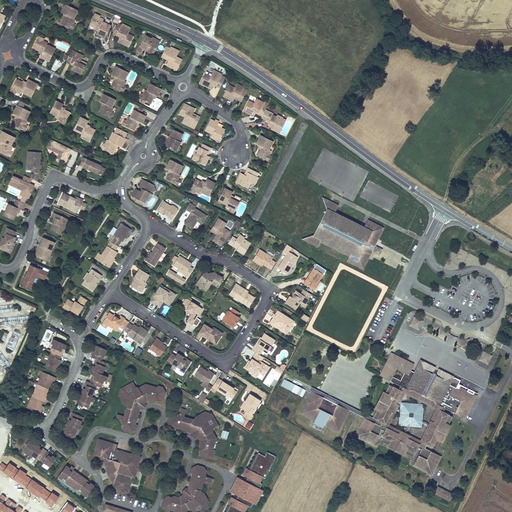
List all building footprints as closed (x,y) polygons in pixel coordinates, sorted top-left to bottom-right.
[(65,4),(61,12),(64,14),(66,15),(65,17),(64,17),(61,24),(70,29),(73,23),(75,19),(73,18),(78,10),(65,4)] [(94,15),(89,25),(95,28),(96,28),(97,27),(99,28),(97,31),(96,34),(105,38),(111,25),(103,21),(103,20),(99,18),(94,15)] [(131,28),(122,24),(121,25),(118,23),(114,31),(121,35),(119,37),(117,41),(128,47),(133,38),(127,35),(128,33),(131,28)] [(145,35),(137,51),(141,53),(143,49),(145,45),(149,47),(147,49),(154,53),(159,43),(155,41),(156,39),(152,37),(151,38),(145,35)] [(40,57),(49,61),(55,48),(47,44),(48,43),(43,40),(38,38),(33,47),(40,51),(41,51),(41,50),(43,51),(42,54),(40,57)] [(153,54),(154,53),(147,49),(149,47),(145,45),(143,49),(153,54)] [(166,46),(162,55),(169,58),(168,60),(166,64),(177,70),(181,61),(175,59),(176,56),(179,51),(170,47),(170,48),(166,46)] [(69,57),(67,60),(74,63),(73,66),(71,69),(81,74),(85,66),(80,63),(81,60),(83,56),(72,50),(69,57)] [(128,72),(116,66),(111,74),(114,76),(117,77),(116,79),(115,79),(111,86),(121,91),(124,86),(126,81),(124,80),(128,72)] [(206,71),(200,83),(211,89),(213,84),(214,82),(221,86),(225,77),(221,76),(222,74),(213,70),(211,74),(206,71)] [(38,84),(27,79),(26,82),(25,85),(23,84),(23,83),(22,82),(16,79),(11,89),(16,91),(21,93),(21,92),(32,97),(38,84)] [(143,94),(141,99),(150,104),(154,98),(154,97),(153,96),(154,94),(157,96),(158,96),(161,88),(151,83),(147,91),(145,90),(143,94)] [(236,95),(243,98),(247,90),(243,89),(244,87),(236,83),(234,87),(233,90),(227,87),(223,96),(233,101),(234,98),(236,95)] [(115,99),(104,93),(100,101),(102,102),(105,103),(104,105),(103,105),(102,106),(99,112),(109,117),(111,112),(113,108),(112,107),(115,99)] [(262,116),(265,110),(268,103),(265,101),(264,102),(257,98),(254,103),(249,100),(243,111),(253,116),(255,113),(256,111),(259,112),(258,114),(262,116)] [(55,101),(50,112),(57,116),(56,118),(60,120),(66,122),(70,113),(64,110),(63,109),(63,110),(61,109),(62,106),(63,104),(55,101)] [(195,109),(184,103),(180,112),(185,114),(184,117),(182,122),(194,128),(199,119),(192,115),(193,113),(195,109)] [(30,111),(17,105),(13,113),(16,115),(19,116),(18,118),(17,118),(16,119),(13,125),(23,130),(25,125),(28,120),(26,119),(30,111)] [(137,124),(137,123),(136,123),(137,121),(140,122),(142,123),(146,115),(134,110),(130,117),(129,116),(127,120),(124,125),(134,130),(137,124)] [(285,121),(281,119),(281,118),(282,117),(278,115),(276,117),(273,115),(273,114),(265,110),(262,116),(261,117),(266,120),(265,121),(269,122),(268,123),(272,125),(271,127),(271,128),(280,133),(285,121)] [(88,121),(80,117),(73,129),(82,133),(81,135),(85,137),(90,140),(95,130),(89,127),(88,126),(88,127),(86,126),(87,124),(88,121)] [(214,121),(210,119),(205,130),(212,134),(211,136),(216,139),(217,137),(220,138),(225,129),(221,128),(219,128),(216,127),(217,125),(219,121),(215,119),(214,121)] [(183,134),(173,129),(169,136),(172,138),(171,140),(170,139),(169,140),(166,146),(176,151),(178,146),(181,142),(179,141),(183,134)] [(3,131),(0,135),(0,140),(1,141),(4,142),(3,144),(2,144),(1,145),(0,147),(0,151),(8,156),(11,151),(13,146),(11,145),(15,137),(3,131)] [(126,138),(113,132),(109,140),(107,139),(105,144),(103,149),(112,154),(115,147),(117,148),(119,145),(121,147),(126,138)] [(273,141),(261,135),(256,143),(259,145),(262,146),(261,148),(260,148),(259,148),(256,155),(266,160),(268,155),(270,150),(269,149),(273,141)] [(71,150),(54,141),(50,149),(57,153),(58,151),(60,153),(59,154),(57,158),(65,162),(71,150)] [(211,148),(203,144),(201,147),(199,146),(197,151),(199,151),(197,155),(196,155),(193,159),(205,165),(209,156),(208,155),(206,154),(207,151),(209,152),(211,148)] [(40,165),(41,152),(28,151),(27,168),(34,169),(34,172),(39,173),(39,168),(40,165)] [(83,166),(83,167),(98,173),(101,166),(83,157),(79,165),(83,166)] [(180,175),(178,174),(183,166),(170,159),(166,168),(169,169),(171,171),(170,173),(169,172),(169,173),(166,179),(175,184),(178,179),(180,175)] [(259,173),(250,168),(247,175),(244,174),(241,173),(236,183),(245,187),(247,181),(250,182),(254,184),(258,177),(257,176),(259,173)] [(30,178),(24,175),(22,180),(12,176),(10,181),(18,185),(17,186),(23,189),(22,190),(30,194),(33,187),(28,184),(28,183),(30,183),(32,179),(30,178)] [(135,198),(145,202),(150,192),(151,191),(153,189),(152,187),(153,184),(141,179),(139,183),(141,183),(139,187),(141,188),(142,189),(141,191),(140,190),(139,190),(135,198)] [(201,182),(195,179),(190,188),(195,191),(200,193),(201,191),(209,196),(215,183),(206,179),(205,181),(204,184),(202,183),(202,182),(201,182)] [(18,185),(10,181),(9,184),(22,190),(23,189),(17,186),(18,185)] [(233,192),(224,188),(218,200),(226,204),(225,206),(230,208),(235,211),(240,201),(233,198),(232,198),(232,199),(230,198),(231,195),(233,192)] [(74,198),(70,196),(69,198),(67,197),(68,195),(63,193),(58,204),(78,212),(80,208),(82,202),(83,200),(75,196),(74,198)] [(338,206),(339,205),(322,197),(323,198),(338,206)] [(364,227),(335,213),(338,206),(323,198),(326,209),(313,235),(303,238),(318,246),(321,241),(350,255),(347,260),(362,268),(368,257),(364,256),(366,252),(369,254),(375,242),(372,240),(374,237),(377,239),(382,228),(367,220),(364,227)] [(21,209),(24,203),(16,199),(13,206),(8,203),(3,215),(13,220),(15,216),(14,215),(16,212),(17,212),(18,213),(20,209),(21,209)] [(170,206),(163,201),(157,211),(163,214),(164,213),(169,216),(168,218),(172,220),(178,210),(170,206)] [(196,206),(190,203),(186,209),(191,212),(191,213),(192,214),(191,215),(190,214),(184,223),(189,226),(191,223),(194,225),(197,221),(202,224),(207,216),(195,208),(196,206)] [(65,222),(66,218),(54,213),(52,217),(55,219),(53,223),(55,224),(54,226),(52,225),(50,229),(62,235),(68,223),(65,222)] [(367,220),(382,228),(383,227),(368,219),(367,220)] [(211,230),(215,233),(216,232),(218,233),(216,236),(216,235),(213,240),(221,245),(229,231),(224,228),(225,226),(217,221),(211,230)] [(126,235),(127,236),(132,230),(121,223),(113,236),(115,237),(111,242),(112,242),(118,246),(121,241),(122,241),(125,237),(126,235)] [(13,237),(15,232),(9,229),(7,234),(6,234),(4,238),(3,237),(0,243),(0,246),(7,249),(7,248),(11,250),(15,242),(14,242),(12,242),(14,237),(13,237)] [(228,243),(233,246),(233,245),(238,248),(237,249),(237,250),(244,254),(251,243),(244,239),(245,238),(240,234),(236,239),(232,237),(228,243)] [(55,242),(43,237),(39,245),(40,245),(40,248),(39,247),(35,255),(45,260),(48,254),(50,254),(55,242)] [(318,247),(318,246),(303,238),(301,239),(318,247)] [(98,260),(108,266),(113,258),(117,252),(115,250),(118,246),(112,242),(109,247),(107,246),(101,255),(98,260)] [(151,255),(149,254),(145,260),(154,266),(165,248),(158,243),(152,252),(151,255)] [(278,268),(287,274),(295,260),(294,259),(295,256),(291,253),(289,251),(291,247),(287,244),(282,252),(286,254),(283,260),(284,261),(283,262),(282,261),(278,268)] [(263,264),(271,269),(275,262),(271,260),(273,258),(259,249),(252,260),(260,265),(260,264),(261,263),(263,264)] [(192,264),(179,256),(178,258),(173,255),(171,259),(175,262),(173,265),(179,268),(186,273),(185,274),(188,276),(193,268),(190,266),(192,264)] [(48,272),(31,265),(22,285),(30,288),(36,275),(45,279),(48,272)] [(323,274),(313,268),(310,273),(311,274),(310,276),(309,275),(303,283),(310,287),(312,284),(316,287),(320,281),(319,281),(323,274)] [(82,284),(93,291),(97,284),(97,283),(95,283),(98,278),(99,279),(102,275),(92,269),(89,273),(85,279),(82,284)] [(136,280),(135,280),(131,286),(139,291),(142,286),(144,288),(147,283),(145,282),(149,275),(139,269),(134,276),(136,277),(137,278),(136,280)] [(185,280),(170,270),(167,274),(183,284),(185,280)] [(208,273),(204,271),(199,279),(201,287),(208,286),(209,286),(211,283),(216,286),(222,277),(214,272),(212,274),(211,275),(210,275),(208,273)] [(241,287),(236,284),(231,291),(236,294),(234,297),(249,307),(255,298),(247,293),(240,288),(241,287)] [(176,294),(161,285),(150,301),(157,306),(161,299),(162,300),(163,298),(171,303),(176,294)] [(290,296),(285,303),(296,309),(300,302),(301,303),(302,301),(306,303),(309,298),(308,298),(310,293),(305,290),(302,294),(296,290),(293,294),(293,295),(294,296),(295,296),(294,298),(292,297),(290,296)] [(73,304),(67,300),(62,306),(69,311),(70,309),(72,310),(78,314),(87,300),(81,296),(77,302),(75,301),(74,303),(73,304)] [(171,303),(163,298),(162,300),(161,299),(157,306),(159,307),(163,301),(169,305),(171,303)] [(188,312),(191,314),(187,321),(192,324),(202,308),(186,298),(181,306),(187,310),(187,309),(189,310),(188,312)] [(236,320),(237,321),(237,320),(239,317),(237,316),(239,312),(233,308),(230,311),(229,310),(222,320),(227,323),(227,324),(233,327),(235,324),(235,323),(234,323),(236,320)] [(269,323),(286,333),(288,330),(292,324),(294,321),(277,310),(275,314),(273,317),(269,323)] [(113,315),(109,312),(103,322),(109,326),(117,331),(120,327),(124,320),(125,318),(120,315),(119,317),(118,318),(113,315)] [(422,321),(414,317),(410,325),(418,329),(422,321)] [(124,330),(128,323),(124,320),(120,327),(124,330)] [(124,330),(128,333),(127,335),(131,337),(131,336),(134,338),(133,339),(134,339),(141,344),(148,331),(141,327),(139,330),(133,325),(128,323),(124,330)] [(212,329),(204,324),(198,333),(206,338),(208,335),(210,336),(209,337),(217,342),(221,336),(216,333),(218,330),(213,327),(212,329)] [(256,352),(259,354),(262,350),(266,353),(275,340),(265,333),(261,338),(256,346),(255,345),(252,350),(256,352)] [(208,335),(206,338),(215,344),(217,342),(209,337),(210,336),(208,335)] [(159,340),(156,338),(149,348),(161,356),(166,347),(163,344),(158,342),(159,340)] [(61,360),(59,359),(61,355),(63,352),(61,351),(62,348),(64,349),(66,344),(53,339),(51,343),(53,344),(50,351),(52,351),(50,355),(45,367),(56,372),(57,368),(56,368),(58,364),(59,365),(61,360)] [(96,385),(101,387),(104,380),(106,381),(107,377),(101,374),(106,363),(102,361),(106,350),(96,345),(95,349),(97,350),(95,353),(93,352),(91,356),(96,359),(95,362),(97,363),(95,366),(93,365),(91,370),(95,371),(93,375),(95,376),(93,379),(92,378),(90,382),(86,381),(85,385),(87,386),(85,389),(83,388),(80,396),(82,397),(80,400),(78,399),(77,403),(87,408),(90,401),(92,402),(94,397),(92,396),(96,385)] [(137,346),(134,353),(139,356),(142,349),(137,346)] [(259,354),(256,352),(250,361),(250,362),(251,362),(250,364),(247,363),(244,367),(249,371),(250,371),(251,369),(254,372),(253,373),(258,375),(262,378),(264,375),(269,367),(261,362),(259,361),(263,356),(259,354)] [(491,356),(483,352),(479,360),(487,364),(491,356)] [(175,356),(171,353),(167,360),(171,363),(175,356)] [(184,357),(177,353),(175,356),(171,363),(177,367),(175,370),(176,372),(181,375),(183,375),(190,363),(182,359),(184,357)] [(387,361),(380,375),(380,376),(400,386),(398,389),(389,385),(385,393),(383,392),(375,408),(377,409),(373,417),(382,422),(380,426),(366,419),(362,427),(360,426),(356,434),(358,435),(357,437),(365,441),(366,439),(374,443),(381,429),(385,431),(380,440),(388,444),(387,446),(404,454),(405,452),(413,456),(417,447),(421,449),(413,465),(430,473),(431,471),(433,472),(441,456),(425,448),(427,444),(436,449),(440,441),(441,441),(442,442),(450,425),(449,425),(448,424),(452,416),(443,412),(445,408),(465,418),(469,410),(467,409),(469,405),(471,406),(475,398),(473,397),(474,395),(460,387),(459,389),(453,386),(449,384),(451,381),(450,377),(448,377),(449,375),(441,371),(441,373),(439,372),(436,373),(435,375),(432,382),(432,383),(430,388),(428,389),(425,395),(407,386),(414,372),(411,370),(413,366),(405,362),(406,360),(391,353),(387,361)] [(421,368),(424,362),(420,360),(417,366),(414,372),(407,386),(425,395),(428,389),(430,388),(432,383),(432,382),(435,375),(432,374),(435,368),(432,366),(428,372),(426,371),(425,372),(422,371),(423,369),(421,368)] [(432,366),(424,362),(421,368),(423,369),(422,371),(425,372),(426,371),(428,372),(432,366)] [(214,375),(208,371),(200,367),(194,375),(208,384),(208,383),(214,375)] [(42,410),(38,408),(40,405),(41,406),(41,405),(43,401),(45,402),(47,398),(44,396),(45,393),(46,394),(46,393),(48,389),(50,384),(51,383),(49,383),(51,380),(54,381),(56,377),(43,372),(37,384),(32,396),(27,408),(40,413),(42,410)] [(227,384),(218,378),(212,386),(212,387),(228,397),(229,396),(233,389),(234,388),(228,385),(226,385),(227,384)] [(135,387),(133,382),(121,389),(119,395),(122,400),(124,399),(124,398),(122,395),(132,390),(131,389),(135,387)] [(157,400),(160,401),(161,399),(161,398),(162,398),(163,399),(165,394),(163,393),(164,390),(162,390),(162,389),(162,387),(157,385),(157,387),(145,384),(136,389),(135,387),(131,389),(132,390),(122,395),(124,398),(124,399),(122,400),(124,404),(125,403),(127,407),(124,416),(120,415),(118,420),(121,421),(123,421),(124,421),(123,422),(123,423),(122,427),(124,427),(124,428),(124,430),(129,432),(129,430),(132,431),(133,429),(133,428),(134,429),(136,429),(137,424),(135,424),(140,408),(141,404),(144,403),(149,400),(154,401),(154,400),(155,399),(157,400)] [(373,417),(315,388),(313,392),(348,410),(364,418),(366,419),(380,426),(382,422),(373,417)] [(198,399),(203,402),(207,395),(202,392),(198,399)] [(338,431),(348,410),(313,392),(302,413),(313,418),(313,417),(316,418),(315,420),(314,421),(324,426),(324,424),(325,423),(328,424),(327,426),(338,431)] [(261,400),(250,393),(245,401),(246,402),(242,409),(246,411),(251,415),(251,414),(261,400)] [(176,428),(192,432),(196,433),(197,436),(200,442),(199,446),(200,447),(201,447),(201,448),(201,449),(199,453),(201,453),(202,453),(202,454),(201,456),(206,457),(207,456),(210,457),(210,455),(210,454),(211,454),(213,455),(214,450),(213,449),(216,438),(211,429),(213,428),(211,424),(210,424),(205,414),(202,416),(201,416),(200,414),(196,416),(196,417),(193,419),(184,417),(185,412),(180,411),(179,414),(179,415),(179,416),(178,416),(177,415),(173,414),(172,417),(170,416),(168,421),(170,421),(169,425),(171,425),(171,426),(171,428),(176,429),(176,428)] [(202,416),(205,414),(210,424),(211,424),(213,428),(218,425),(212,414),(205,411),(200,414),(201,416),(202,416)] [(83,417),(72,412),(71,416),(73,417),(71,420),(69,419),(66,427),(68,428),(66,431),(64,431),(63,434),(73,439),(78,428),(80,429),(82,425),(80,424),(83,417)] [(249,430),(253,424),(249,421),(245,427),(249,430)] [(30,439),(26,437),(19,446),(26,450),(24,452),(28,455),(32,457),(33,456),(39,460),(40,460),(50,467),(56,458),(52,455),(51,457),(48,455),(50,453),(46,451),(43,448),(41,450),(39,448),(40,446),(36,444),(32,441),(31,443),(29,441),(30,439)] [(112,488),(128,493),(132,477),(135,467),(137,468),(138,464),(141,457),(123,451),(116,449),(113,448),(114,444),(98,439),(94,454),(100,456),(99,459),(99,460),(107,462),(108,464),(107,465),(106,470),(111,471),(113,473),(112,476),(115,477),(113,484),(112,488)] [(247,506),(251,508),(253,504),(255,505),(263,490),(259,489),(262,484),(260,483),(263,477),(264,478),(276,457),(267,452),(264,456),(258,453),(249,470),(245,468),(241,475),(247,478),(245,481),(236,477),(229,491),(238,496),(236,499),(231,497),(227,504),(230,505),(226,511),(245,511),(247,506)] [(141,465),(138,464),(137,468),(135,467),(132,477),(134,478),(137,470),(139,471),(141,465)] [(62,479),(63,477),(67,480),(80,489),(84,492),(82,494),(86,496),(94,485),(72,469),(74,468),(70,465),(69,467),(66,465),(58,476),(62,479)] [(178,497),(174,496),(173,497),(173,498),(172,498),(171,498),(167,497),(167,498),(167,499),(166,499),(164,498),(163,503),(164,504),(163,507),(165,507),(166,508),(166,509),(165,510),(170,511),(171,510),(178,511),(184,511),(191,508),(191,509),(192,510),(196,508),(196,507),(205,502),(204,499),(204,498),(206,497),(204,493),(203,494),(201,490),(203,481),(208,482),(210,483),(212,478),(206,476),(205,476),(204,476),(204,475),(205,474),(206,470),(203,469),(204,467),(199,465),(199,467),(195,466),(195,468),(194,468),(192,468),(191,473),(193,473),(188,489),(187,493),(184,494),(178,497)] [(111,479),(113,484),(115,477),(112,476),(113,473),(111,471),(106,470),(107,473),(110,477),(111,479)] [(80,489),(67,480),(66,482),(79,491),(80,489)] [(435,493),(449,500),(452,494),(438,487),(435,493)] [(192,510),(193,511),(200,511),(207,508),(209,502),(208,500),(206,497),(204,498),(204,499),(205,502),(196,507),(196,508),(192,510)]
